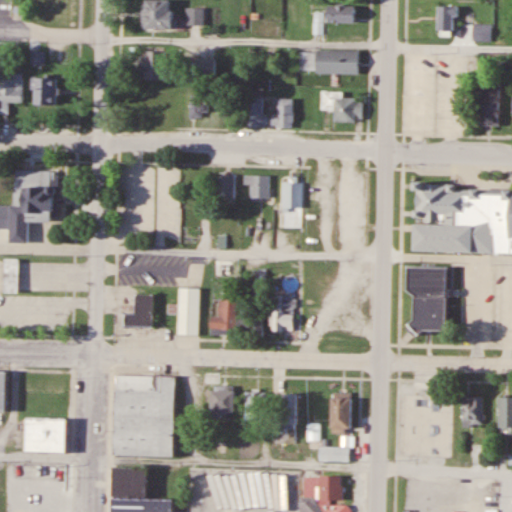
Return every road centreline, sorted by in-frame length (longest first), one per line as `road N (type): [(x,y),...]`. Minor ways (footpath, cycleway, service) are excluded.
road 1 (residential): [(89,511),(103,0)]
road 2 (residential): [(511,367),(0,353)]
road 3 (residential): [(511,155),(0,141)]
road 4 (residential): [(379,511),(391,0)]
